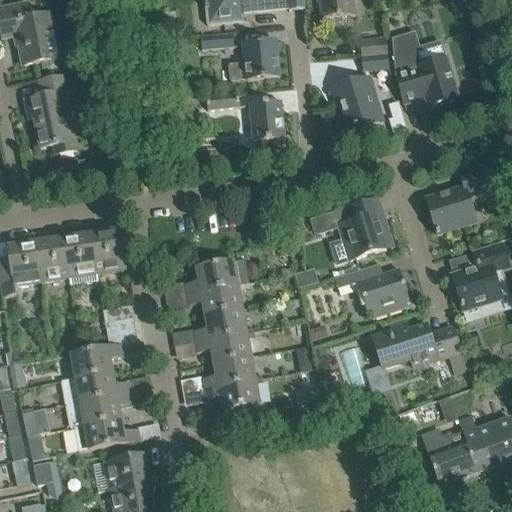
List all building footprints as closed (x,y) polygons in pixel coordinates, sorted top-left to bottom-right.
[(205,0),(206,7),(207,27),(244,25),(243,12),(288,7),(289,13),(305,12),(303,0),(205,0)] [(319,0),(321,21),(355,18),(353,0),(319,0)] [(0,8),(0,28),(2,40),(17,37),(17,39),(19,38),(20,47),(19,47),(23,68),(59,61),(50,17),(29,21),(26,4),(0,8)] [(174,14),(164,14),(165,32),(176,31),(174,14)] [(200,39),(201,51),(233,48),(232,36),(200,39)] [(406,38),(391,42),(394,79),(396,78),(398,88),(404,107),(419,103),(417,98),(424,96),(425,101),(428,110),(459,101),(453,81),(447,61),(446,61),(416,70),(415,70),(406,38)] [(360,44),(361,60),(386,57),(385,42),(360,44)] [(275,44),(255,46),(243,47),(245,64),(229,66),(231,84),(246,82),(246,83),(279,80),(275,44)] [(387,57),(386,57),(361,60),(363,74),(388,71),(387,57)] [(40,151),(53,148),(55,157),(77,153),(67,101),(75,99),(70,77),(39,84),(42,99),(30,101),(40,151)] [(370,99),(375,97),(370,80),(331,91),(334,99),(338,97),(349,134),(378,125),(370,99)] [(206,99),(207,111),(239,108),(238,96),(206,99)] [(249,107),(253,145),(285,142),(281,104),(249,107)] [(425,202),(436,237),(476,225),(468,200),(493,191),(486,168),(459,176),(463,190),(425,202)] [(328,217),(310,223),(315,238),(332,231),(338,229),(345,227),(355,261),(386,251),(385,249),(387,248),(390,245),(390,241),(388,236),(386,233),(382,232),(380,233),(376,218),(381,216),(377,202),(328,217)] [(119,233),(90,237),(96,277),(125,272),(119,233)] [(90,237),(62,242),(68,281),(69,289),(97,284),(96,277),(90,237)] [(62,242),(35,246),(41,285),(68,281),(62,242)] [(41,285),(35,246),(8,250),(10,270),(0,271),(0,286),(2,300),(16,298),(14,289),(41,285)] [(511,302),(502,273),(509,271),(502,247),(473,256),(477,270),(451,278),(464,318),(465,318),(463,314),(481,309),(485,321),(505,315),(505,316),(506,315),(502,303),(510,301),(510,302),(511,302)] [(184,288),(186,299),(238,290),(237,289),(249,287),(245,262),(197,271),(199,285),(184,288)] [(371,317),(372,322),(408,310),(406,306),(409,305),(399,272),(384,277),(363,284),(360,273),(334,281),(338,291),(358,285),(368,318),(371,317)] [(203,305),(206,319),(242,312),(238,290),(186,299),(188,308),(203,305)] [(101,314),(104,326),(133,321),(131,308),(101,314)] [(193,335),(195,346),(246,336),(242,312),(206,319),(208,333),(193,335)] [(104,326),(106,338),(135,333),(133,321),(104,326)] [(451,369),(453,376),(466,373),(453,330),(430,338),(427,328),(392,339),(391,335),(372,341),(382,370),(410,362),(412,369),(437,362),(440,372),(451,369)] [(107,343),(108,351),(122,348),(138,345),(135,333),(106,338),(107,343)] [(212,352),(214,366),(251,360),(246,336),(195,346),(197,355),(212,352)] [(71,358),(75,381),(76,382),(112,375),(109,362),(125,359),(122,348),(108,351),(71,358)] [(310,350),(297,353),(301,377),(314,374),(310,350)] [(202,383),(203,392),(255,383),(251,360),(214,366),(217,380),(202,383)] [(62,384),(66,408),(132,396),(130,386),(115,389),(112,375),(76,382),(75,381),(62,384)] [(24,377),(13,379),(14,390),(16,389),(26,388),(24,377)] [(255,383),(203,392),(205,403),(220,400),(223,414),(259,407),(255,383)] [(0,392),(0,399),(4,417),(16,414),(11,390),(0,392)] [(331,390),(320,394),(322,403),(324,413),(351,405),(347,393),(333,397),(331,390)] [(75,431),(84,429),(121,422),(118,409),(133,406),(132,396),(66,408),(70,432),(75,431)] [(16,414),(4,417),(9,440),(21,438),(16,414)] [(22,416),(27,440),(40,437),(34,414),(22,416)] [(446,438),(423,446),(439,490),(511,463),(511,426),(510,420),(476,432),(471,418),(458,423),(465,445),(451,450),(446,438)] [(84,429),(75,431),(79,455),(140,444),(138,433),(123,436),(121,422),(84,429)] [(21,438),(9,440),(14,464),(26,461),(21,438)] [(105,466),(110,494),(149,487),(144,458),(105,466)] [(11,466),(14,482),(19,481),(29,479),(26,463),(11,466)] [(67,464),(69,477),(78,476),(76,463),(67,464)] [(50,464),(33,467),(38,488),(47,486),(49,497),(55,501),(58,501),(50,464)] [(110,494),(113,511),(153,511),(149,487),(110,494)]
